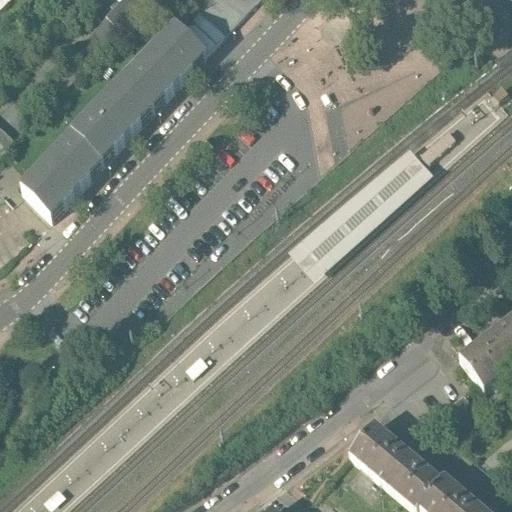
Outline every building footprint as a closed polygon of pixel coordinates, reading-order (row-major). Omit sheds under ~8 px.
[(0,0),(0,9),(1,11),(10,0),(0,0)] [(128,0),(66,66),(79,80),(157,0),(128,0)] [(212,0),(201,17),(226,42),(265,0),(212,0)] [(177,37),(23,193),(51,220),(89,182),(127,143),(166,104),(205,65),(177,37)] [(503,103),(495,110),(498,114),(502,118),(510,111),(503,103)] [(0,160),(11,158),(7,126),(0,127),(0,160)] [(455,158),(448,149),(417,175),(421,180),(425,184),(455,158)] [(315,299),(433,193),(425,184),(421,180),(417,175),(411,168),(290,271),(315,299)] [(484,397),(511,375),(511,325),(459,366),(484,397)] [(478,419),(463,399),(444,414),(459,433),(478,419)] [(408,511),(421,511),(442,489),(375,433),(350,463),(408,511)] [(476,511),(444,485),(442,489),(421,511),(476,511)]
